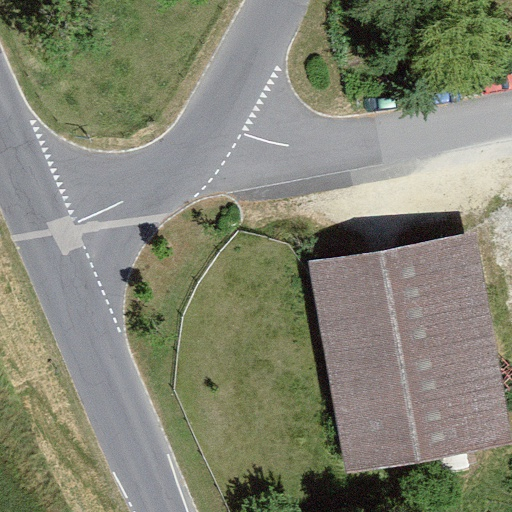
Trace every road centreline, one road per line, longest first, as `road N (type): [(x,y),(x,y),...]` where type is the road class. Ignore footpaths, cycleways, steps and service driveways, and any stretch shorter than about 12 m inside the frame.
road 1 (secondary): [(44,232),(171,511)]
road 2 (residential): [(511,115),(320,146),(253,138),(216,124)]
road 3 (tertiary): [(44,232),(136,194),(216,124)]
road 4 (tertiary): [(216,124),(284,0)]
